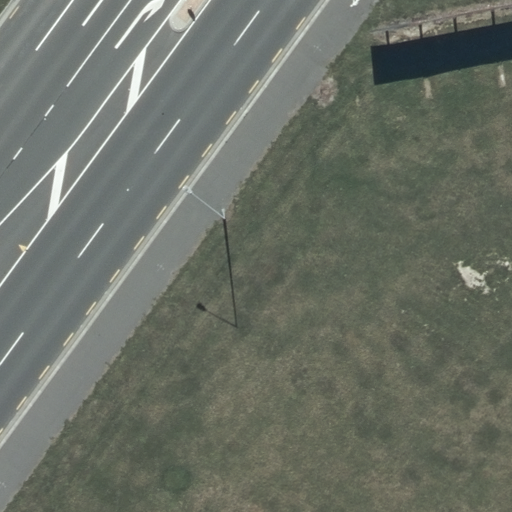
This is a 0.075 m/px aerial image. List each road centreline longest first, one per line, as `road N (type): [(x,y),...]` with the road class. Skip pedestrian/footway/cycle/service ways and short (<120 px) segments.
road 1 (secondary): [(269,0),(0,355)]
road 2 (secondary): [(0,119),(92,0)]
